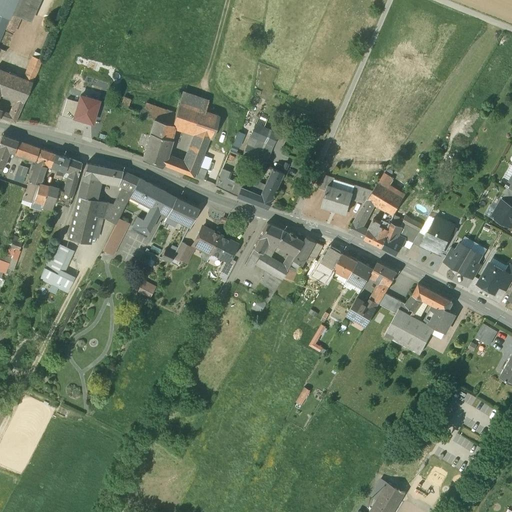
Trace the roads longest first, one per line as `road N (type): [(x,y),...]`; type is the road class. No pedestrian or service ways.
road 1 (tertiary): [(511,323),(367,248),(0,127)]
road 2 (track): [(100,511),(265,215)]
road 3 (track): [(294,223),(389,0)]
